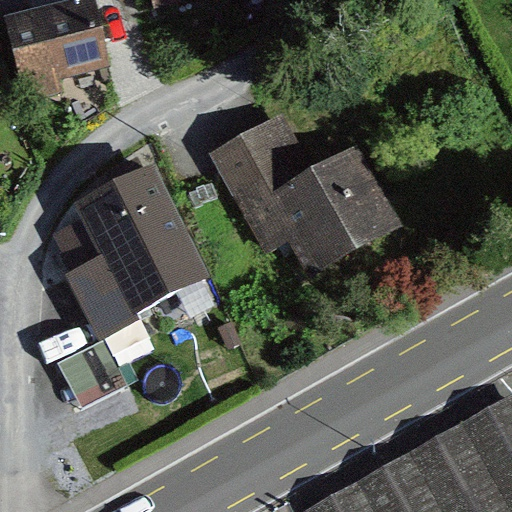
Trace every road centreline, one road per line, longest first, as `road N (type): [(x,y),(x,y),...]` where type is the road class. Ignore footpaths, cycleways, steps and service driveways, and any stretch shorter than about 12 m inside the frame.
road 1 (residential): [(31,511),(17,428),(17,301),(41,215),(139,121),(363,0)]
road 2 (secondary): [(167,511),(511,318)]
